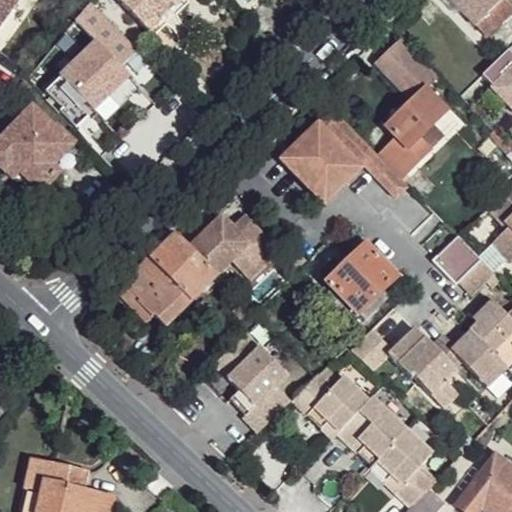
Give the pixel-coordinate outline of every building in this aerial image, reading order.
[(0,0),(0,25),(18,0),(0,0)] [(114,0),(147,33),(182,0),(114,0)] [(184,0),(182,0),(147,33),(152,38),(188,4),(184,0)] [(448,0),(476,28),(504,0),(448,0)] [(511,7),(504,0),(476,28),(486,39),(511,14),(511,7)] [(90,41),(110,24),(89,2),(66,30),(73,39),(82,32),(90,41)] [(95,44),(45,92),(62,109),(59,112),(75,129),(129,78),(95,44)] [(411,101),(404,109),(413,118),(433,99),(424,90),(435,80),(400,44),(378,66),(411,101)] [(511,55),(508,51),(481,77),(491,88),(489,90),(506,108),(511,101),(511,55)] [(23,82),(16,90),(22,96),(29,89),(23,82)] [(413,118),(404,109),(384,128),(395,139),(383,151),(405,173),(428,151),(418,139),(445,113),(433,99),(413,118)] [(11,165),(19,173),(40,193),(59,174),(52,167),(73,145),(54,126),(52,128),(30,108),(0,140),(0,169),(4,173),(11,165)] [(332,112),(280,163),(323,207),(347,183),(367,163),(399,196),(407,188),(407,187),(399,179),(377,156),(332,112)] [(383,151),(377,156),(399,179),(405,173),(383,151)] [(12,180),(19,173),(11,165),(4,173),(12,180)] [(511,186),(489,209),(509,229),(501,237),(492,245),(508,261),(511,261),(511,186)] [(489,209),(482,216),(501,237),(509,229),(489,209)] [(221,219),(189,250),(217,278),(231,264),(242,276),(259,260),(272,247),(244,217),(231,230),(221,219)] [(176,235),(149,261),(190,304),(217,278),(189,250),(176,235)] [(454,285),(479,261),(457,237),(431,262),(454,285)] [(365,248),(326,285),(331,290),(322,299),(343,321),(353,312),(358,318),(360,316),(365,322),(389,299),(384,292),(397,280),(365,248)] [(294,252),(293,254),(284,262),(295,274),(305,263),(294,252)] [(259,260),(242,276),(250,283),(266,268),(259,260)] [(190,304),(149,261),(123,287),(138,302),(136,304),(151,320),(153,317),(164,329),(190,304)] [(490,271),(481,262),(465,277),(458,284),(470,296),(493,274),(490,271)] [(138,302),(123,287),(115,293),(147,325),(151,320),(136,304),(138,302)] [(490,309),(493,305),(487,299),(476,309),(480,312),(487,306),(490,309)] [(506,370),(508,373),(511,369),(511,323),(493,305),(490,309),(487,306),(480,312),(483,315),(475,323),(467,331),(469,332),(506,370)] [(472,321),(475,323),(483,315),(480,312),(472,321)] [(444,383),(456,373),(453,370),(430,346),(415,331),(413,329),(386,356),(410,379),(411,377),(442,409),(456,395),(444,383)] [(506,370),(469,332),(453,346),(442,335),(430,346),(453,370),(459,364),(486,389),(506,370)] [(233,347),(213,367),(253,408),(242,418),(257,434),(287,406),(289,403),(275,389),(286,379),(244,336),(233,347)] [(341,381),(326,398),(310,415),(334,438),(366,404),(341,381)] [(311,383),(287,406),(304,421),(310,415),(326,398),(311,383)] [(377,461),(405,432),(370,400),(366,404),(334,438),(349,452),(356,445),(376,463),(377,461)] [(304,421),(328,444),(334,438),(310,415),(304,421)] [(431,455),(405,432),(377,461),(404,485),(416,471),(431,455)] [(349,452),(369,471),(376,463),(356,445),(349,452)] [(511,511),(511,468),(494,456),(455,507),(461,511),(479,511),(481,510),(483,511),(511,511)] [(76,487),(80,470),(32,460),(26,488),(42,492),(37,511),(113,511),(117,495),(87,489),(76,487)] [(376,463),(369,471),(395,495),(404,485),(377,461),(376,463)] [(92,472),(80,470),(76,487),(87,489),(92,472)] [(410,509),(428,491),(432,486),(416,471),(404,485),(395,495),(410,509)] [(37,511),(42,492),(26,488),(21,511),(37,511)] [(407,511),(438,511),(444,507),(428,491),(410,509),(407,511)]
